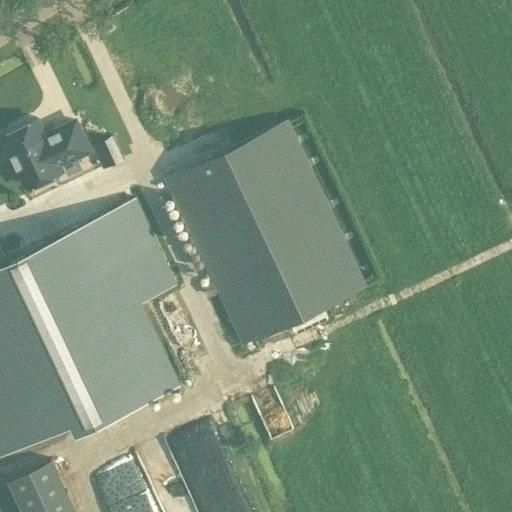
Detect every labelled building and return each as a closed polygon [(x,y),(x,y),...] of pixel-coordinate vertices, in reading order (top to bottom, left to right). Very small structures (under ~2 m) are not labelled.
[(348,241),(344,234),(332,208),(329,201),(312,166),(309,158),(302,143),(298,135),(289,116),(233,142),(164,175),(243,342),(367,284),(368,283),(364,274),(360,267),(348,241)] [(90,148),(76,119),(54,130),(54,131),(46,135),(37,117),(4,133),(29,185),(62,169),(59,163),(90,148)] [(112,134),(99,140),(110,164),(124,157),(112,134)] [(0,264),(77,428),(177,381),(138,299),(176,281),(136,196),(0,260),(0,264)] [(0,428),(10,424),(4,409),(33,395),(0,325),(0,428)]
